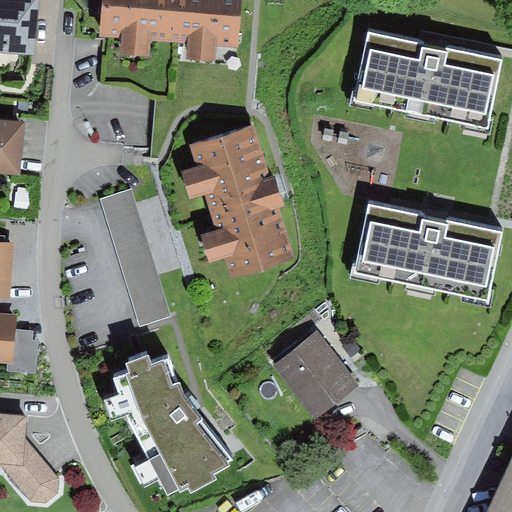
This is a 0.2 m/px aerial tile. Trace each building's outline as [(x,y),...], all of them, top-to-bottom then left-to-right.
[(0,0),(0,52),(35,57),(40,0),(0,0)] [(238,48),(242,0),(103,0),(101,34),(123,36),(121,55),(151,57),(152,42),(187,44),(186,60),(216,63),(218,46),(238,48)] [(369,34),(355,101),(488,127),(501,60),(436,48),(369,34)] [(0,172),(20,175),(25,123),(0,120),(0,172)] [(231,278),(294,259),(278,209),(286,206),(280,189),(276,175),(270,177),(254,127),(191,147),(197,168),(182,173),(190,199),(205,195),(217,232),(202,237),(210,265),(225,260),(231,278)] [(140,325),(173,314),(131,189),(98,200),(140,325)] [(32,193),(16,192),(14,211),(30,212),(32,193)] [(355,274),(487,300),(501,230),(436,217),(369,204),(355,274)] [(17,244),(0,242),(0,298),(11,300),(17,244)] [(0,362),(13,364),(16,330),(17,315),(0,313),(0,362)] [(34,331),(16,330),(13,364),(13,372),(36,374),(38,341),(33,341),(34,331)] [(316,421),(360,388),(318,332),(274,366),(316,421)] [(352,339),(343,346),(352,357),(361,350),(352,339)] [(214,475),(231,467),(197,425),(202,420),(180,382),(172,386),(163,361),(152,366),(149,357),(127,365),(129,373),(115,379),(136,435),(168,495),(179,490),(181,494),(189,489),(191,494),(217,480),(214,475)] [(58,494),(60,478),(26,440),(29,416),(0,413),(0,464),(30,501),(47,503),(58,494)] [(511,511),(511,465),(490,511),(511,511)]
